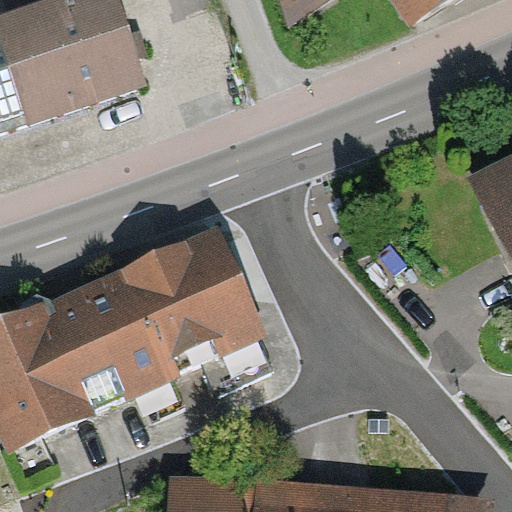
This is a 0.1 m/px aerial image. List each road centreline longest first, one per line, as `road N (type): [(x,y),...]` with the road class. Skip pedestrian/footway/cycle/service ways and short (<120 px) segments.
road 1 (residential): [(505,511),(482,472),(303,281),(255,169)]
road 2 (secondary): [(255,169),(511,70)]
road 3 (secondary): [(0,260),(255,169)]
